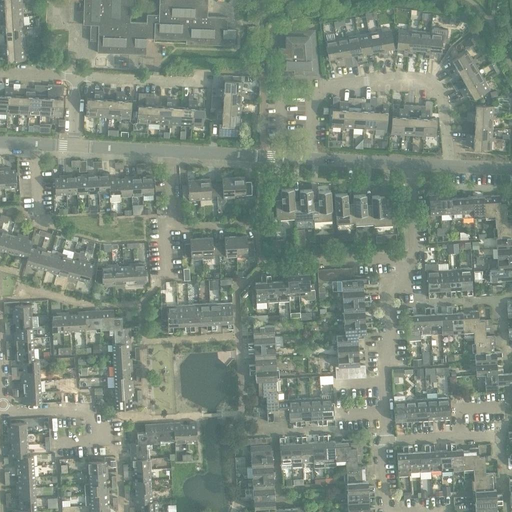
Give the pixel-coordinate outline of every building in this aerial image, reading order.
[(97,53),(146,55),(147,39),(186,40),(186,44),(234,46),(235,30),(227,29),(227,17),(207,17),(208,0),(83,0),(83,25),(90,25),(90,41),(98,41),(97,53)] [(26,5),(0,7),(0,11),(5,11),(5,18),(23,16),(22,8),(26,7),(26,5)] [(0,24),(0,28),(27,27),(27,25),(24,25),(23,16),(5,18),(6,24),(0,24)] [(446,16),(445,24),(453,25),(454,17),(446,16)] [(27,27),(0,28),(0,33),(6,33),(6,39),(24,38),(24,29),(27,29),(27,27)] [(403,56),(407,56),(410,27),(408,27),(408,30),(398,30),(397,47),(404,48),(403,56)] [(410,27),(407,56),(412,56),(412,49),(419,49),(420,32),(412,31),(412,28),(410,27)] [(381,28),(379,29),(384,57),(388,56),(387,49),(394,48),(391,30),(381,32),(381,28)] [(377,32),(369,34),(372,51),(378,50),(380,58),(384,57),(379,29),(377,29),(377,32)] [(420,32),(419,49),(425,50),(425,57),(429,58),(431,29),(429,29),(429,32),(420,32)] [(431,29),(429,58),(433,58),(434,51),(441,51),(442,34),(433,33),(433,30),(431,29)] [(314,31),(280,30),(280,74),(294,75),(294,72),(303,72),(303,75),(318,75),(314,31)] [(356,36),(347,37),(350,55),(357,54),(358,61),(362,61),(358,32),(356,33),(356,36)] [(359,32),(358,32),(362,61),(367,60),(365,53),(372,51),(369,34),(360,35),(359,32)] [(341,64),(336,36),(334,36),(335,40),(326,41),(329,59),(336,58),(337,65),(341,64)] [(338,36),(336,36),(341,64),(345,64),(344,56),(350,55),(347,37),(339,39),(338,36)] [(0,46),(0,50),(28,49),(28,47),(25,47),(24,38),(6,39),(7,46),(0,46)] [(28,49),(0,50),(0,54),(7,54),(8,61),(26,60),(25,51),(28,51),(28,49)] [(449,70),(451,74),(476,60),(475,58),(472,60),(467,51),(452,60),(455,66),(449,70)] [(476,60),(451,74),(453,78),(460,74),(463,80),(478,71),(474,63),(477,61),(476,60)] [(460,89),(462,93),(487,78),(486,77),(483,78),(478,71),(463,80),(466,85),(460,89)] [(245,93),(245,91),(242,91),(242,82),(240,81),(241,76),(233,76),(232,81),(224,81),(224,88),(216,87),(216,91),(245,93)] [(487,78),(462,93),(464,96),(470,93),(474,99),(489,90),(485,82),(488,80),(487,78)] [(52,84),(52,90),(51,119),(53,119),(53,116),(62,116),(63,98),(56,98),(56,96),(63,96),(64,85),(52,84)] [(0,112),(6,113),(6,116),(7,116),(9,88),(5,88),(4,95),(0,94),(0,112)] [(9,88),(7,116),(9,117),(10,113),(18,114),(19,96),(13,96),(13,88),(9,88)] [(19,96),(18,114),(27,114),(27,118),(29,118),(31,89),(26,89),(26,96),(19,96)] [(31,89),(29,118),(31,118),(31,115),(40,115),(41,97),(34,97),(35,89),(31,89)] [(41,97),(40,115),(49,115),(49,119),(51,119),(52,90),(48,90),(47,97),(41,97)] [(95,120),(97,120),(99,91),(94,91),(94,99),(87,98),(86,116),(95,117),(95,120)] [(99,91),(97,120),(99,120),(99,117),(108,117),(109,99),(103,99),(103,92),(99,91)] [(245,93),(216,91),(216,96),(223,96),(223,103),(241,104),(241,95),(245,95),(245,93)] [(109,99),(108,117),(117,118),(117,121),(119,121),(120,93),(116,92),(116,100),(109,99)] [(120,93),(119,121),(121,121),(121,118),(130,118),(131,101),(124,100),(125,93),(120,93)] [(146,127),(148,127),(150,98),(145,98),(145,105),(138,105),(137,123),(146,123),(146,127)] [(150,98),(148,127),(150,127),(150,124),(159,124),(160,106),(154,106),(154,98),(150,98)] [(160,106),(159,124),(168,124),(168,128),(170,128),(171,99),(167,99),(167,107),(160,106)] [(171,99),(170,128),(172,128),(172,125),(181,125),(182,107),(175,107),(176,100),(171,99)] [(182,107),(181,125),(190,126),(189,129),(191,129),(193,101),(189,100),(188,108),(182,107)] [(193,101),(191,129),(193,129),(193,126),(203,126),(204,108),(197,108),(197,101),(193,101)] [(425,110),(424,139),(425,139),(426,136),(435,136),(436,118),(429,118),(429,114),(432,114),(432,102),(426,101),(425,110)] [(340,130),(342,131),(344,102),(340,102),(339,109),(332,109),(331,127),(341,127),(340,130)] [(344,102),(342,131),(344,131),(344,127),(353,128),(354,110),(348,110),(348,102),(344,102)] [(215,109),(215,113),(244,115),(244,113),(241,112),(241,104),(223,103),(223,109),(215,109)] [(354,110),(353,128),(362,128),(362,132),(364,132),(366,103),(361,103),(361,110),(354,110)] [(366,103),(364,132),(366,132),(366,129),(375,129),(376,111),(369,111),(370,103),(366,103)] [(376,111),(375,129),(384,130),(384,133),(386,133),(388,104),(383,104),(382,112),(376,111)] [(468,112),(468,116),(496,118),(496,116),(493,116),(493,106),(476,105),(475,112),(468,112)] [(400,138),(402,138),(404,109),(399,109),(399,116),(392,116),(391,134),(400,134),(400,138)] [(404,109),(402,138),(404,138),(404,135),(413,135),(414,117),(407,117),(408,109),(404,109)] [(414,117),(413,135),(422,136),(422,139),(424,139),(425,110),(421,110),(420,118),(414,117)] [(244,115),(215,113),(215,117),(222,118),(222,124),(219,124),(219,136),(238,137),(239,126),(240,126),(240,116),(244,117),(244,115)] [(496,118),(468,116),(467,120),(475,121),(474,127),(492,128),(493,120),(496,120),(496,118)] [(40,131),(40,132),(50,132),(50,124),(40,123),(40,131)] [(467,133),(466,138),(495,139),(495,138),(492,137),(492,128),(474,127),(474,134),(467,133)] [(495,139),(466,138),(466,142),(473,142),(473,150),(491,150),(492,141),(495,141),(495,139)] [(10,167),(4,168),(5,186),(16,186),(15,170),(11,170),(10,167)] [(102,176),(98,176),(99,192),(110,192),(109,178),(109,173),(102,173),(102,176)] [(81,177),(76,177),(77,193),(88,193),(87,174),(81,175),(81,177)] [(94,174),(87,174),(88,193),(99,192),(98,176),(94,176),(94,174)] [(67,194),(66,175),(59,176),(59,178),(54,178),(55,195),(67,194)] [(72,175),(66,175),(67,194),(77,193),(76,177),(72,177),(72,175)] [(146,178),(142,178),(143,195),(154,194),(153,175),(146,176),(146,178)] [(137,176),(131,177),(132,195),(143,195),(142,178),(137,179),(137,176)] [(116,177),(109,178),(110,192),(110,202),(121,201),(121,196),(120,180),(116,180),(116,177)] [(124,179),(120,180),(121,196),(132,195),(131,177),(124,177),(124,179)] [(223,183),(217,183),(217,196),(223,196),(223,199),(235,198),(233,177),(222,178),(223,183)] [(245,177),(233,177),(235,198),(246,197),(246,195),(252,195),(251,181),(245,182),(245,177)] [(200,200),(199,179),(188,180),(188,185),(182,185),(183,198),(189,198),(189,201),(200,200)] [(210,179),(199,179),(200,200),(212,199),(211,197),(217,196),(217,183),(211,184),(210,179)] [(294,189),(293,189),(281,189),(282,200),(275,201),(276,220),(295,219),(294,202),(294,189)] [(300,201),(294,202),(295,219),(295,221),(313,220),(314,220),(313,203),(312,190),(300,190),(300,201)] [(319,202),(313,203),(314,220),(313,220),(313,222),(332,221),(330,191),(318,191),(319,202)] [(451,192),(440,193),(441,214),(452,214),(451,198),(451,192)] [(441,214),(440,193),(429,194),(430,215),(441,214)] [(347,194),(335,194),(337,225),(355,224),(354,204),(348,205),(347,194)] [(354,204),(355,224),(355,226),(373,225),(372,205),(366,206),(366,195),(353,195),(354,204)] [(384,196),(372,196),(372,205),(373,225),(374,227),(393,226),(391,206),(385,207),(384,196)] [(483,196),(473,197),(474,218),(485,217),(483,199),(483,196)] [(473,197),(462,198),(463,219),(474,218),(473,197)] [(462,198),(451,198),(452,214),(452,219),(463,219),(462,198)] [(497,198),(483,199),(485,217),(495,217),(496,238),(511,236),(511,223),(507,223),(506,204),(498,205),(497,198)] [(2,230),(0,235),(0,251),(4,252),(4,250),(7,251),(11,235),(6,233),(6,231),(2,230)] [(11,235),(7,251),(10,251),(9,254),(17,256),(22,235),(18,234),(17,236),(11,235)] [(22,235),(17,256),(18,254),(26,256),(27,256),(32,240),(31,240),(28,239),(28,237),(22,235)] [(225,242),(219,242),(220,255),(225,255),(226,258),(237,257),(236,236),(224,237),(225,242)] [(247,236),(236,236),(237,257),(254,256),(253,240),(247,241),(247,236)] [(511,236),(496,238),(497,249),(511,247),(511,236)] [(203,259),(201,238),(190,239),(190,244),(184,244),(185,257),(191,257),(191,260),(203,259)] [(213,238),(201,238),(203,259),(214,258),(214,256),(220,255),(219,242),(213,243),(213,238)] [(300,238),(297,238),(297,246),(305,246),(305,243),(300,238)] [(32,240),(27,256),(28,256),(26,263),(29,264),(28,266),(36,268),(42,248),(37,247),(36,249),(31,248),(33,241),(32,240)] [(458,243),(448,244),(448,253),(459,252),(458,243)] [(511,247),(497,249),(498,259),(511,258),(511,247)] [(42,248),(36,268),(44,270),(44,268),(47,269),(52,253),(46,252),(46,249),(42,248)] [(52,253),(47,269),(50,270),(49,272),(57,274),(63,254),(58,252),(57,255),(52,253)] [(63,254),(57,274),(65,276),(65,274),(68,275),(72,259),(67,257),(67,255),(63,254)] [(72,259),(68,275),(71,275),(70,278),(78,280),(83,259),(79,258),(78,260),(72,259)] [(511,258),(498,259),(498,270),(511,269),(511,258)] [(83,259),(78,280),(85,282),(86,279),(89,280),(94,265),(88,263),(88,261),(83,259)] [(139,263),(134,264),(136,285),(143,284),(143,282),(147,282),(146,265),(139,266),(139,263)] [(129,266),(124,267),(125,283),(128,283),(128,285),(136,285),(134,264),(129,264),(129,266)] [(440,291),(438,270),(438,264),(425,265),(425,271),(427,271),(429,298),(434,297),(434,291),(440,291)] [(114,286),(113,265),(108,265),(108,267),(102,268),(103,284),(106,284),(106,286),(114,286)] [(118,265),(113,265),(114,286),(122,285),(122,283),(125,283),(124,267),(118,267),(118,265)] [(293,274),(287,274),(289,296),(289,295),(300,295),(298,268),(293,268),(293,274)] [(303,268),(298,268),(300,295),(304,295),(304,299),(306,300),(313,300),(315,298),(315,287),(310,288),(309,273),(303,273),(303,268)] [(471,268),(460,269),(461,290),(467,290),(467,295),(473,295),(471,268)] [(449,269),(438,270),(440,291),(445,291),(446,297),(451,296),(449,269)] [(460,269),(449,269),(451,296),(456,296),(455,290),(461,290),(460,269)] [(511,269),(498,270),(490,270),(491,282),(511,281),(511,274),(511,269)] [(283,281),(277,281),(278,302),(289,301),(289,295),(289,296),(287,274),(282,275),(283,281)] [(271,275),(266,276),(267,303),(278,302),(277,281),(271,281),(271,275)] [(267,303),(266,276),(261,276),(261,282),(255,282),(256,303),(267,303)] [(342,281),(336,281),(337,291),(342,291),(363,290),(363,284),(369,284),(369,278),(354,279),(354,280),(348,280),(342,280),(342,281)] [(363,290),(342,291),(343,302),(370,300),(370,296),(364,296),(363,290)] [(370,300),(343,302),(344,313),(365,312),(364,306),(370,305),(370,300)] [(232,302),(221,303),(222,324),(228,324),(228,329),(234,329),(232,302)] [(210,303),(199,304),(201,325),(206,325),(207,331),(212,330),(210,303)] [(221,303),(210,303),(212,330),(217,330),(216,324),(222,324),(221,303)] [(199,304),(188,305),(190,332),(195,331),(195,325),(201,325),(199,304)] [(13,311),(13,317),(32,316),(31,305),(15,306),(15,311),(13,311)] [(178,305),(167,306),(161,306),(161,319),(167,319),(168,333),(173,332),(173,327),(179,326),(178,305)] [(188,305),(178,305),(179,326),(185,326),(185,332),(190,332),(188,305)] [(456,306),(451,307),(453,334),(463,333),(462,314),(462,312),(456,312),(456,306)] [(434,307),(430,308),(431,335),(442,334),(441,313),(435,313),(434,307)] [(447,313),(441,313),(442,334),(453,334),(451,307),(446,307),(447,313)] [(425,314),(419,314),(420,335),(421,335),(431,335),(430,308),(425,308),(425,314)] [(420,335),(419,314),(413,315),(413,309),(408,309),(409,335),(407,336),(407,341),(421,340),(421,335),(420,335)] [(113,310),(100,311),(101,332),(102,332),(101,329),(114,329),(115,343),(115,344),(131,343),(130,327),(123,328),(122,317),(114,317),(113,310)] [(100,311),(84,312),(85,328),(86,328),(100,327),(100,332),(101,332),(100,311)] [(78,314),(73,315),(74,331),(86,330),(86,328),(85,328),(84,312),(78,312),(78,314)] [(365,312),(344,313),(344,324),(371,322),(371,317),(365,317),(365,312)] [(64,331),(63,313),(56,313),(56,316),(52,316),(52,332),(64,331)] [(69,313),(63,313),(64,331),(74,331),(73,315),(69,315),(69,313)] [(476,313),(462,314),(463,333),(474,332),(475,354),(494,353),(494,352),(493,339),(486,339),(485,326),(485,320),(476,321),(476,313)] [(267,315),(241,317),(241,324),(253,323),(268,322),(267,315)] [(32,316),(13,317),(13,324),(16,324),(16,328),(32,327),(32,316)] [(344,324),(345,334),(363,333),(366,333),(366,327),(371,327),(371,322),(344,324)] [(253,331),(253,337),(274,336),(274,325),(247,326),(247,332),(253,331)] [(14,332),(14,339),(33,338),(32,327),(16,328),(16,332),(14,332)] [(336,334),(337,346),(358,344),(358,339),(364,338),(363,333),(345,334),(336,334)] [(248,343),(248,348),(275,347),(274,336),(253,337),(254,343),(248,343)] [(33,338),(14,339),(15,345),(17,345),(17,349),(34,349),(33,338)] [(112,343),(113,355),(129,354),(129,350),(131,350),(131,343),(115,344),(115,343),(112,343)] [(358,344),(337,346),(338,356),(365,355),(364,350),(359,350),(358,344)] [(275,347),(248,348),(248,353),(254,353),(254,359),(276,358),(275,347)] [(34,349),(17,349),(18,354),(15,354),(16,361),(20,361),(20,360),(34,359),(34,349)] [(494,353),(475,354),(476,364),(497,363),(496,357),(502,357),(502,352),(494,352),(494,353)] [(129,354),(113,355),(114,366),(132,365),(132,358),(129,358),(129,354)] [(365,355),(338,356),(338,367),(342,367),(347,367),(353,367),(359,366),(359,360),(365,360),(365,355)] [(249,365),(249,370),(270,369),(276,369),(276,358),(254,359),(255,365),(249,365)] [(20,360),(20,361),(21,367),(23,367),(23,371),(40,370),(39,359),(34,359),(20,360)] [(497,363),(476,364),(476,376),(485,375),(503,374),(503,369),(497,369),(497,363)] [(132,365),(114,366),(114,377),(130,376),(130,371),(133,371),(132,365)] [(270,369),(249,370),(250,375),(258,375),(258,380),(277,379),(276,369),(270,369)] [(21,375),(22,382),(40,381),(40,370),(23,371),(24,375),(21,375)] [(485,375),(486,392),(498,392),(498,385),(508,384),(507,374),(503,374),(485,375)] [(130,376),(114,377),(115,387),(133,386),(133,380),(131,380),(130,376)] [(289,418),(288,400),(278,400),(277,389),(280,389),(279,380),(277,380),(277,379),(258,380),(259,391),(256,391),(257,397),(266,396),(268,422),(279,421),(279,419),(289,418)] [(40,381),(22,382),(22,388),(24,388),(25,393),(41,392),(40,381)] [(133,386),(115,387),(115,398),(132,397),(131,393),(134,393),(133,386)] [(41,392),(25,393),(25,397),(22,397),(23,404),(41,403),(41,392)] [(321,394),(321,398),(322,425),(327,425),(327,419),(333,418),(332,393),(321,394)] [(426,394),(427,399),(428,426),(433,425),(433,420),(439,419),(437,398),(437,393),(426,394)] [(407,427),(405,400),(405,396),(394,397),(395,422),(401,421),(402,427),(407,427)] [(132,397),(115,398),(116,409),(135,408),(134,401),(132,402),(132,397)] [(449,397),(437,398),(439,419),(444,419),(445,425),(450,424),(449,397)] [(310,398),(299,399),(301,426),(306,426),(305,420),(311,420),(310,398)] [(321,398),(310,398),(311,420),(317,419),(317,425),(322,425),(321,398)] [(299,399),(288,400),(289,418),(290,421),(295,420),(296,426),(301,426),(299,399)] [(416,399),(405,400),(407,427),(411,427),(411,421),(417,420),(416,399)] [(427,399),(416,399),(417,420),(423,420),(423,426),(428,426),(427,399)] [(189,425),(185,425),(186,441),(197,440),(196,422),(189,422),(189,425)] [(8,428),(9,435),(27,434),(27,423),(10,424),(11,428),(8,428)] [(174,423),(159,424),(160,445),(160,440),(174,439),(175,439),(174,423)] [(181,423),(174,423),(175,439),(174,439),(174,442),(186,441),(185,425),(181,425),(181,423)] [(145,425),(145,432),(146,432),(146,443),(159,443),(159,445),(160,445),(159,424),(145,425)] [(130,444),(131,460),(147,459),(147,458),(146,443),(146,432),(145,432),(137,433),(138,443),(130,444)] [(27,434),(9,435),(9,441),(11,441),(12,446),(28,445),(27,434)] [(318,441),(312,442),(314,463),(314,468),(325,467),(323,435),(318,435),(318,441)] [(328,435),(323,435),(325,467),(335,467),(335,461),(334,443),(334,440),(328,441),(328,435)] [(297,442),(291,443),(292,464),(292,468),(292,469),(303,468),(303,463),(301,436),(296,437),(297,442)] [(306,436),(301,436),(303,463),(314,463),(312,442),(307,442),(306,436)] [(292,464),(291,443),(285,443),(285,437),(279,437),(281,469),(292,468),(292,464)] [(348,442),(334,443),(335,461),(336,461),(336,464),(346,463),(346,478),(347,482),(365,481),(365,480),(365,475),(365,470),(367,470),(367,465),(357,465),(357,455),(363,454),(362,447),(359,447),(359,443),(350,443),(351,448),(348,448),(348,442)] [(456,443),(451,444),(452,471),(463,470),(462,451),(462,449),(456,449),(456,443)] [(272,444),(266,445),(261,445),(256,445),(251,446),(251,456),(272,455),(272,444)] [(434,444),(429,445),(431,472),(442,471),(440,450),(434,450),(434,444)] [(440,450),(442,471),(442,476),(453,475),(452,471),(451,444),(446,444),(446,450),(440,450)] [(28,445),(12,446),(12,450),(9,450),(10,457),(17,457),(17,456),(28,455),(28,445)] [(425,451),(419,451),(420,472),(431,472),(429,445),(424,445),(425,451)] [(409,473),(408,446),(403,446),(403,452),(397,453),(398,474),(409,473)] [(413,446),(408,446),(409,473),(420,472),(419,451),(413,452),(413,446)] [(476,450),(462,451),(463,470),(473,469),(475,491),(493,490),(493,489),(493,479),(495,479),(495,473),(486,474),(485,457),(476,457),(476,450)] [(15,461),(15,467),(34,466),(33,455),(28,455),(17,456),(17,457),(17,460),(15,461)] [(272,455),(251,456),(252,467),(273,466),(272,455)] [(147,459),(131,460),(131,466),(134,466),(134,470),(150,469),(150,458),(147,458),(147,459)] [(88,462),(89,473),(108,472),(107,466),(105,466),(105,461),(88,462)] [(34,466),(15,467),(16,473),(18,473),(18,478),(34,477),(34,466)] [(252,467),(247,468),(247,478),(252,478),(274,477),(273,466),(252,467)] [(132,475),(132,481),(151,480),(150,469),(134,470),(134,475),(132,475)] [(108,472),(89,473),(90,484),(106,483),(106,479),(108,478),(108,472)] [(16,482),(16,489),(35,488),(34,477),(18,478),(18,482),(16,482)] [(274,477),(252,478),(253,489),(274,488),(274,477)] [(151,480),(132,481),(133,488),(135,487),(135,492),(152,491),(151,480)] [(347,492),(353,492),(374,491),(374,486),(368,486),(368,480),(365,480),(365,481),(347,482),(347,492)] [(85,484),(85,495),(109,494),(109,487),(106,487),(106,483),(90,484),(85,484)] [(35,488),(16,489),(17,495),(19,495),(19,499),(36,498),(35,488)] [(274,488),(253,489),(254,500),(275,498),(274,488)] [(475,501),(481,500),(482,501),(502,500),(502,494),(496,495),(496,489),(493,489),(493,490),(475,491),(475,501)] [(152,491),(135,492),(136,496),(133,496),(134,503),(138,503),(152,502),(152,491)] [(347,492),(348,504),(369,502),(369,497),(375,496),(374,491),(353,492),(347,492)] [(109,494),(85,495),(86,506),(91,505),(107,505),(107,500),(109,500),(109,494)] [(17,504),(18,510),(32,509),(32,510),(36,510),(36,498),(19,499),(20,504),(17,504)] [(275,498),(254,500),(254,507),(254,510),(264,509),(275,509),(275,506),(275,498)] [(475,501),(476,511),(497,511),(497,505),(503,505),(502,500),(482,501),(481,500),(475,501)] [(138,503),(139,509),(141,509),(141,511),(157,511),(157,501),(152,502),(138,503)] [(369,502),(348,504),(348,511),(375,511),(375,508),(369,508),(369,502)]
